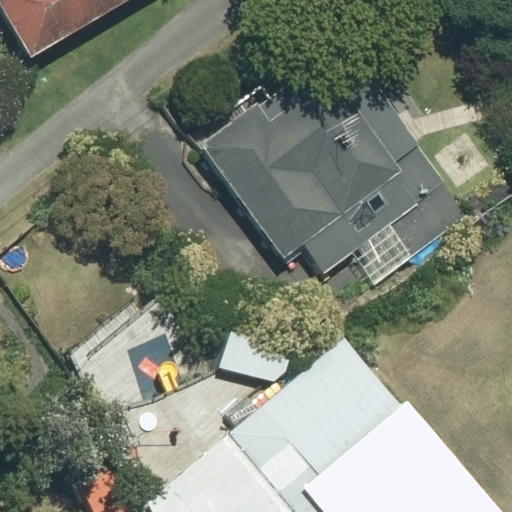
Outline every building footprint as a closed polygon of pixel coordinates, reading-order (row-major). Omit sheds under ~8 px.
[(0,0),(0,31),(18,61),(116,0),(0,0)] [(241,114),(190,151),(273,263),(356,200),(407,260),(462,217),(404,144),(380,163),(318,85),(254,129),(241,114)] [(203,366),(153,297),(54,370),(105,438),(203,366)] [(280,353),(216,338),(208,373),(264,386),(276,375),(280,353)] [(473,511),(333,343),(221,436),(284,511),(473,511)]
